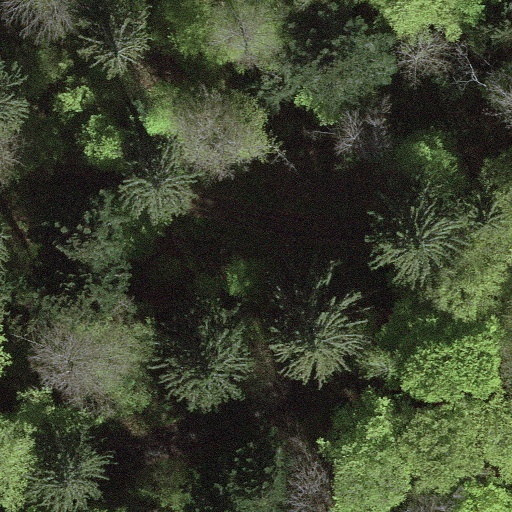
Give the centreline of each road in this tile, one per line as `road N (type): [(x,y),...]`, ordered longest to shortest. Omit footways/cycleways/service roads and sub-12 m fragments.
road 1 (unclassified): [(37,511),(157,447),(511,295)]
road 2 (track): [(511,238),(201,195),(0,148)]
